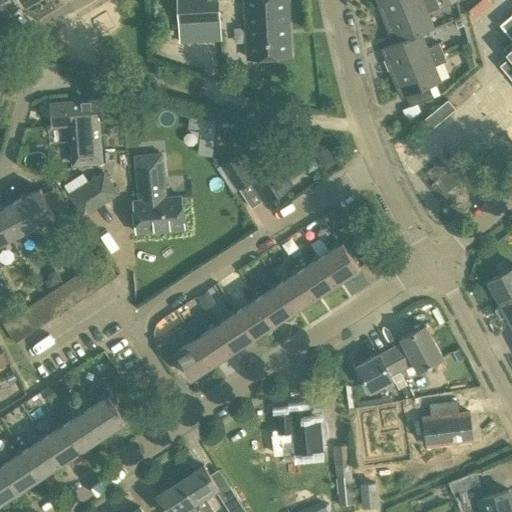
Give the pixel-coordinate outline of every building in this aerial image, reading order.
[(0,0),(0,16),(22,4),(20,0),(0,0)] [(178,0),(181,43),(221,41),(218,0),(178,0)] [(244,0),(248,58),(290,55),(286,0),(244,0)] [(383,20),(435,0),(379,0),(381,4),(377,6),(383,20)] [(384,48),(435,28),(429,13),(441,8),(437,0),(435,0),(383,20),(389,35),(393,34),(397,42),(384,48)] [(511,13),(499,24),(511,39),(511,47),(506,52),(510,56),(499,65),(511,79),(511,13)] [(390,74),(443,53),(440,44),(428,48),(422,34),(435,29),(435,28),(384,48),(388,57),(384,59),(390,74)] [(443,53),(390,74),(396,89),(400,87),(404,97),(406,96),(410,107),(433,97),(429,87),(441,82),(435,67),(447,62),(443,53)] [(98,78),(87,78),(88,97),(99,97),(98,78)] [(52,126),(68,125),(71,166),(102,164),(100,121),(98,121),(97,98),(50,101),(52,126)] [(454,107),(448,100),(447,100),(420,123),(427,132),(455,109),(454,107)] [(188,129),(200,130),(197,155),(212,156),(216,116),(189,113),(188,129)] [(323,142),(311,149),(324,170),(336,162),(323,142)] [(291,184),(265,145),(240,162),(236,156),(222,165),(237,189),(250,180),(265,202),(291,184)] [(167,196),(163,152),(134,155),(138,199),(133,199),(136,234),(186,229),(182,194),(167,196)] [(104,203),(119,194),(104,170),(89,180),(104,203)] [(30,194),(44,221),(54,215),(41,188),(30,194)] [(19,233),(44,221),(30,194),(6,206),(19,233)] [(0,243),(19,233),(6,206),(0,209),(0,243)] [(321,257),(338,282),(359,268),(351,256),(358,252),(355,246),(347,251),(342,243),(321,257)] [(93,264),(106,283),(117,276),(104,257),(93,264)] [(317,295),(338,282),(321,257),(300,270),(317,295)] [(96,290),(106,283),(93,264),(83,270),(96,290)] [(511,267),(487,281),(499,303),(511,295),(511,267)] [(86,296),(96,290),(83,270),(73,277),(86,296)] [(296,309),(317,295),(300,270),(279,284),(296,309)] [(76,303),(86,296),(73,277),(63,283),(76,303)] [(66,309),(76,303),(63,283),(53,290),(66,309)] [(275,323),(296,309),(279,284),(259,297),(275,323)] [(56,316),(66,309),(53,290),(43,296),(56,316)] [(511,295),(499,303),(511,325),(511,324),(511,295)] [(46,323),(56,316),(43,296),(33,303),(46,323)] [(254,336),(275,323),(259,297),(238,311),(254,336)] [(36,329),(46,323),(33,303),(23,309),(36,329)] [(26,336),(36,329),(23,309),(13,316),(26,336)] [(233,350),(254,336),(238,311),(217,325),(233,350)] [(15,343),(26,336),(13,316),(2,323),(15,343)] [(212,363),(233,350),(217,325),(196,338),(212,363)] [(389,350),(400,370),(414,363),(417,370),(443,357),(426,325),(400,338),(403,343),(389,350)] [(191,377),(212,363),(196,338),(175,352),(191,377)] [(391,375),(400,370),(389,350),(380,354),(379,353),(356,365),(370,391),(393,379),(391,375)] [(436,366),(407,380),(415,395),(443,382),(436,366)] [(47,398),(69,384),(64,377),(42,391),(47,398)] [(87,409),(104,434),(125,421),(108,396),(87,409)] [(459,413),(457,402),(430,405),(431,416),(422,417),(426,446),(474,439),(470,412),(459,413)] [(311,420),(310,405),(288,406),(288,409),(274,410),(276,432),(292,431),(294,452),(300,451),(300,455),(319,453),(318,450),(322,449),(319,420),(311,420)] [(358,410),(364,462),(403,458),(398,406),(358,410)] [(83,448),(104,434),(87,409),(66,423),(83,448)] [(62,462),(83,448),(66,423),(45,437),(62,462)] [(41,475),(62,462),(45,437),(24,451),(41,475)] [(351,475),(349,444),(334,446),(338,494),(335,494),(336,505),(339,505),(339,511),(354,511),(354,497),(356,497),(354,475),(351,475)] [(20,489),(41,475),(24,451),(3,464),(20,489)] [(0,502),(20,489),(3,464),(0,466),(0,502)] [(180,480),(199,510),(199,509),(201,511),(211,511),(214,511),(205,496),(218,487),(204,465),(180,480)] [(195,511),(199,510),(180,480),(157,495),(167,511),(195,511)] [(363,507),(378,506),(376,482),(361,483),(363,507)] [(484,498),(480,484),(459,490),(465,511),(483,507),(484,511),(511,511),(511,503),(508,491),(484,498)] [(230,511),(246,511),(229,485),(218,493),(230,511)] [(329,511),(324,499),(316,502),(320,511),(329,511)]
